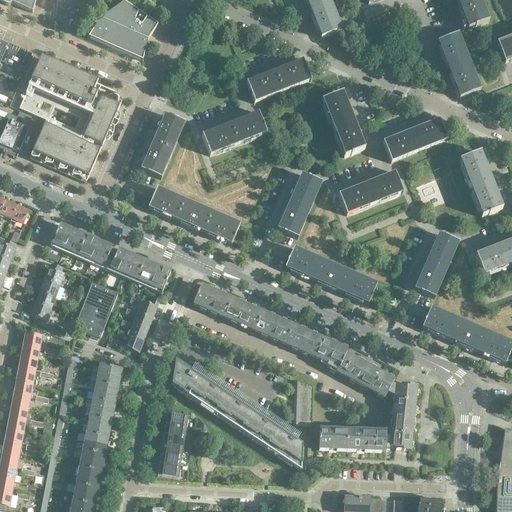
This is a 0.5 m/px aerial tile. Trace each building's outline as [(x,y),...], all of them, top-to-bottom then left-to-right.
[(4,0),(4,2),(4,3),(4,4),(4,5),(5,5),(5,6),(6,6),(7,7),(8,7),(9,7),(10,6),(11,5),(31,13),(32,14),(35,0),(4,0)] [(320,39),(321,39),(322,39),(342,31),(341,31),(340,31),(328,0),(306,0),(315,23),(314,23),(316,27),(317,27),(321,39),(320,39)] [(468,31),(467,31),(467,32),(469,31),(474,29),(474,30),(477,29),(477,28),(488,24),(488,23),(487,23),(478,0),(456,0),(462,15),(461,15),(463,20),(464,19),(468,31)] [(117,52),(133,58),(142,63),(145,49),(147,42),(153,33),(158,27),(135,11),(128,7),(124,3),(100,21),(99,22),(96,26),(88,39),(107,47),(117,52)] [(459,100),(460,100),(480,92),(480,91),(479,92),(457,36),(458,36),(437,44),(438,44),(443,55),(442,56),(443,60),(444,60),(454,83),(453,84),(454,88),(455,88),(460,99),(459,100)] [(504,65),(505,65),(505,64),(511,61),(511,39),(497,45),(497,44),(496,44),(504,64),(504,65)] [(0,43),(0,95),(12,101),(32,57),(7,46),(7,47),(0,43)] [(120,103),(119,102),(120,98),(119,96),(117,95),(114,95),(115,94),(80,79),(79,82),(74,79),(75,77),(40,61),(18,109),(45,122),(29,157),(48,166),(84,182),(120,103)] [(250,93),(254,105),(255,105),(254,104),(310,82),(310,83),(311,83),(302,62),(302,63),(291,68),(290,67),(286,68),(286,70),(263,79),(262,78),(258,79),(258,81),(247,85),(247,84),(246,84),(249,91),(248,91),(249,94),(250,93)] [(343,159),(344,159),(350,157),(351,157),(353,156),(365,151),(364,150),(363,151),(342,96),(342,95),(321,103),(322,103),(323,103),(344,158),(343,159)] [(207,151),(210,158),(211,157),(210,156),(265,135),(266,136),(266,135),(264,129),(263,126),(258,115),(257,115),(258,116),(203,138),(202,137),(206,149),(207,151)] [(158,180),(161,181),(161,180),(160,180),(184,125),(185,126),(185,125),(173,120),(174,120),(171,119),(164,116),(164,117),(165,117),(160,128),(159,128),(157,132),(158,133),(148,156),(147,156),(145,160),(146,160),(141,172),(140,171),(140,172),(142,173),(147,175),(149,176),(158,180)] [(9,157),(16,159),(30,126),(30,124),(17,118),(14,124),(10,126),(9,124),(8,123),(9,122),(0,118),(0,149),(2,150),(4,151),(3,152),(7,154),(10,155),(9,157)] [(382,144),(391,165),(391,164),(391,163),(446,142),(446,143),(447,142),(439,122),(438,122),(438,123),(427,127),(427,126),(422,128),(423,129),(399,138),(399,137),(394,139),(395,140),(383,145),(383,144),(382,144)] [(455,150),(457,155),(464,153),(462,147),(455,150)] [(482,218),(481,218),(481,219),(488,216),(488,217),(490,216),(490,215),(501,211),(502,210),(501,210),(479,155),(480,155),(480,154),(479,154),(459,162),(459,163),(460,162),(482,218)] [(338,198),(346,217),(347,217),(346,216),(402,194),(402,195),(403,195),(395,175),(394,174),(394,175),(339,197),(339,196),(338,196),(338,198)] [(295,240),(297,240),(298,240),(297,239),(320,185),(321,185),(322,185),(310,180),(310,179),(308,178),(308,179),(301,176),(302,177),(297,188),(296,188),(294,192),(295,192),(285,216),(284,215),(282,219),(283,220),(278,231),(277,231),(280,233),(283,234),(283,235),(286,236),(286,235),(295,240)] [(230,247),(231,247),(234,240),(234,241),(235,238),(236,235),(240,226),(239,226),(239,227),(157,191),(157,190),(156,191),(152,200),(152,202),(151,201),(150,204),(151,204),(148,211),(149,210),(160,215),(160,216),(164,218),(164,217),(188,227),(187,228),(191,230),(192,229),(215,239),(215,240),(219,242),(219,241),(231,246),(230,247)] [(0,213),(0,215),(11,220),(16,208),(5,203),(0,213)] [(16,208),(11,220),(23,226),(28,213),(16,208)] [(51,246),(64,251),(72,233),(67,230),(67,229),(59,226),(51,246)] [(64,251),(77,257),(86,237),(79,234),(78,235),(72,233),(64,251)] [(11,241),(16,244),(19,236),(14,234),(11,241)] [(432,299),(434,300),(435,299),(434,299),(457,244),(458,245),(459,244),(447,239),(445,238),(444,238),(438,235),(438,236),(439,236),(434,248),(433,247),(431,252),(432,252),(422,275),(421,275),(419,279),(420,280),(415,291),(414,291),(416,292),(420,294),(420,295),(422,296),(423,295),(432,299)] [(77,257),(90,263),(98,244),(93,241),(86,237),(77,257)] [(0,246),(0,256),(11,261),(14,251),(13,251),(15,246),(4,242),(2,247),(0,246)] [(475,256),(483,277),(484,277),(484,276),(511,264),(511,242),(476,257),(476,256),(475,256)] [(90,263),(103,268),(111,250),(112,249),(105,246),(104,246),(98,244),(90,263)] [(103,268),(109,271),(117,252),(111,250),(103,268)] [(367,306),(368,307),(370,300),(371,300),(372,298),(371,298),(373,294),(377,286),(376,286),(376,287),(294,251),(294,250),(293,251),(289,260),(288,261),(287,264),(285,270),(285,271),(286,270),(297,275),(296,276),(301,278),(301,276),(324,287),(324,288),(328,290),(329,288),(352,299),(351,300),(356,302),(356,300),(367,305),(367,306)] [(109,271),(123,277),(131,258),(125,255),(125,254),(118,251),(117,252),(109,271)] [(0,273),(6,275),(11,261),(0,256),(0,273)] [(123,277),(136,282),(144,263),(137,260),(136,260),(131,258),(123,277)] [(136,282),(149,288),(157,269),(151,267),(151,266),(144,263),(136,282)] [(44,280),(60,286),(64,276),(61,275),(63,270),(51,266),(50,271),(48,270),(44,280)] [(157,269),(149,288),(162,294),(170,274),(163,271),(163,272),(157,269)] [(39,294),(52,299),(55,292),(57,293),(60,286),(44,280),(39,294)] [(74,330),(87,336),(105,291),(92,285),(74,330)] [(192,306),(208,313),(216,295),(209,292),(209,291),(201,287),(192,306)] [(87,336),(99,341),(100,341),(118,296),(105,291),(87,336)] [(34,308),(50,314),(52,307),(49,306),(52,299),(39,294),(34,308)] [(208,313),(224,320),(232,301),(224,297),(224,298),(216,295),(208,313)] [(139,308),(137,314),(137,315),(152,321),(156,309),(150,307),(141,303),(131,299),(129,304),(137,307),(139,308)] [(158,307),(160,302),(160,301),(154,299),(151,305),(157,308),(158,307)] [(224,320),(239,327),(247,308),(239,305),(239,304),(232,301),(224,320)] [(33,324),(44,328),(50,314),(34,308),(30,318),(35,319),(33,324)] [(239,327),(254,333),(262,314),(255,311),(254,311),(247,308),(239,327)] [(504,366),(507,360),(508,360),(509,358),(508,357),(510,354),(511,348),(511,346),(431,311),(431,310),(430,309),(430,311),(426,320),(425,321),(424,323),(424,324),(421,330),(422,330),(422,329),(434,334),(433,335),(437,337),(438,336),(461,346),(461,347),(465,349),(465,348),(489,358),(488,359),(493,361),(493,360),(504,365),(504,366)] [(136,316),(133,325),(132,326),(147,332),(152,321),(137,315),(137,314),(127,310),(125,315),(132,318),(133,315),(136,316)] [(254,333),(269,340),(277,322),(269,318),(270,317),(262,314),(254,333)] [(132,328),(128,337),(143,343),(147,332),(132,326),(133,325),(122,321),(120,327),(128,330),(129,327),(132,328)] [(269,340),(285,347),(293,327),(285,324),(285,325),(277,322),(269,340)] [(285,347),(300,353),(308,335),(300,332),(301,330),(293,327),(285,347)] [(124,338),(127,339),(123,349),(138,355),(143,343),(128,337),(118,333),(116,338),(123,341),(124,338)] [(300,353),(315,360),(323,340),(316,337),(315,338),(308,335),(300,353)] [(25,336),(23,348),(39,351),(41,339),(25,336)] [(326,369),(329,371),(339,348),(330,345),(331,344),(323,340),(315,360),(327,365),(326,369)] [(23,348),(20,360),(36,363),(39,351),(23,348)] [(329,371),(344,378),(354,359),(346,356),(347,352),(339,348),(329,371)] [(344,378),(357,385),(366,368),(359,364),(359,363),(354,359),(344,378)] [(20,360),(18,372),(34,375),(36,363),(20,360)] [(175,362),(171,386),(175,388),(292,467),(301,473),(302,447),(175,362)] [(98,376),(120,380),(122,371),(112,369),(113,367),(101,364),(100,367),(99,367),(98,376)] [(357,385),(371,393),(381,374),(374,370),(373,371),(366,368),(357,385)] [(18,372),(16,384),(32,387),(34,375),(18,372)] [(384,399),(387,395),(392,386),(394,382),(388,379),(389,378),(381,374),(371,393),(384,399)] [(96,384),(118,388),(120,380),(98,376),(96,384)] [(295,428),(308,429),(311,429),(312,388),(308,388),(308,386),(306,386),(306,385),(301,385),(301,383),(297,383),(295,428)] [(13,396),(29,400),(32,387),(16,384),(13,396)] [(94,392),(117,397),(118,388),(96,384),(94,392)] [(392,397),(395,398),(397,388),(392,386),(387,395),(392,397)] [(395,398),(394,403),(415,405),(416,396),(415,396),(415,389),(402,387),(402,388),(397,388),(395,398)] [(93,401),(115,405),(117,397),(94,392),(93,401)] [(13,396),(11,409),(27,412),(29,400),(13,396)] [(91,409),(113,414),(115,405),(93,401),(91,409)] [(394,403),(393,419),(412,421),(412,418),(413,413),(414,413),(415,405),(394,403)] [(11,409),(9,421),(25,424),(27,412),(11,409)] [(89,418),(111,422),(113,414),(91,409),(89,418)] [(157,478),(178,481),(187,420),(167,417),(157,478)] [(88,426),(110,430),(111,422),(89,418),(88,426)] [(393,419),(391,435),(412,437),(413,429),(411,429),(412,424),(412,421),(393,419)] [(9,421),(6,433),(22,436),(25,424),(9,421)] [(86,434),(108,439),(110,430),(88,426),(86,434)] [(329,454),(332,454),(333,432),(319,432),(318,452),(329,453),(329,454)] [(334,453),(346,453),(347,433),(333,432),(332,454),(334,454),(334,453)] [(511,511),(511,432),(511,433),(499,449),(497,511),(511,511)] [(6,433),(4,445),(20,448),(22,436),(6,433)] [(357,455),(360,455),(361,433),(347,433),(346,453),(357,454),(357,455)] [(361,433),(360,455),(362,455),(362,454),(374,455),(375,434),(361,433)] [(84,443),(106,447),(108,439),(86,434),(84,443)] [(386,434),(375,434),(374,455),(381,455),(382,454),(385,454),(385,450),(388,450),(388,440),(386,440),(386,434)] [(391,440),(388,440),(388,450),(390,450),(395,451),(395,452),(409,453),(410,446),(411,446),(412,437),(391,435),(391,440)] [(83,451),(105,456),(106,447),(84,443),(83,451)] [(4,445),(2,457),(18,460),(20,448),(4,445)] [(81,460),(103,464),(105,456),(83,451),(81,460)] [(2,457),(0,464),(0,469),(15,472),(18,460),(2,457)] [(79,468),(101,473),(103,464),(81,460),(79,468)] [(78,477),(100,481),(101,473),(79,468),(78,477)] [(0,469),(0,481),(13,484),(15,472),(0,469)] [(76,485),(98,489),(100,481),(78,477),(76,485)] [(0,481),(0,494),(11,496),(13,484),(0,481)] [(74,493),(96,498),(98,489),(76,485),(74,493)] [(73,502),(95,506),(96,498),(74,493),(73,502)] [(11,496),(0,494),(0,510),(4,511),(5,508),(8,509),(11,496)] [(369,511),(370,501),(364,501),(354,500),(345,500),(344,511),(369,511)] [(380,511),(381,501),(370,501),(369,511),(380,511)] [(71,510),(79,511),(93,511),(95,506),(73,502),(71,510)] [(420,503),(419,511),(441,511),(442,504),(420,503)]
